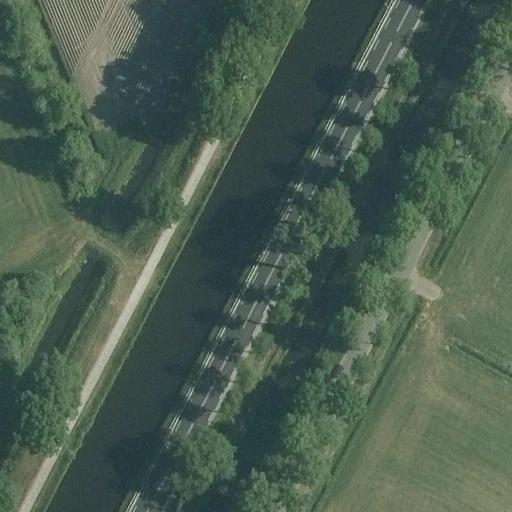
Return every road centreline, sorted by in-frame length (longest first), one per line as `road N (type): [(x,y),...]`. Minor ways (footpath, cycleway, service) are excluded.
road 1 (primary): [(147,511),(413,0)]
road 2 (unclassified): [(276,511),(511,54)]
